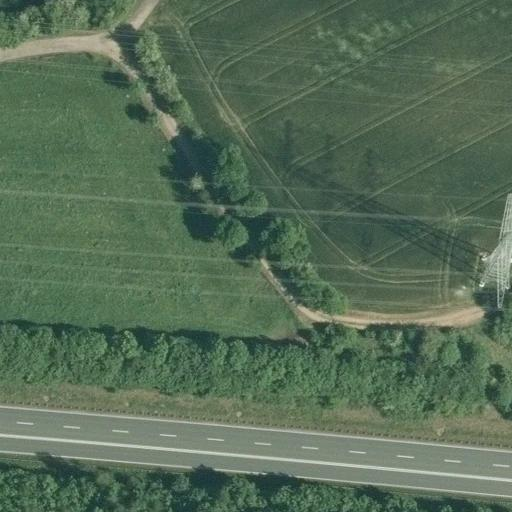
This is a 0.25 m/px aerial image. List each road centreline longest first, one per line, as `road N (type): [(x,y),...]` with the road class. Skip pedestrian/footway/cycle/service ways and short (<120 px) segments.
road 1 (track): [(0,49),(45,32),(118,26),(144,80),(323,302),(511,312)]
road 2 (trunk): [(0,424),(511,473)]
